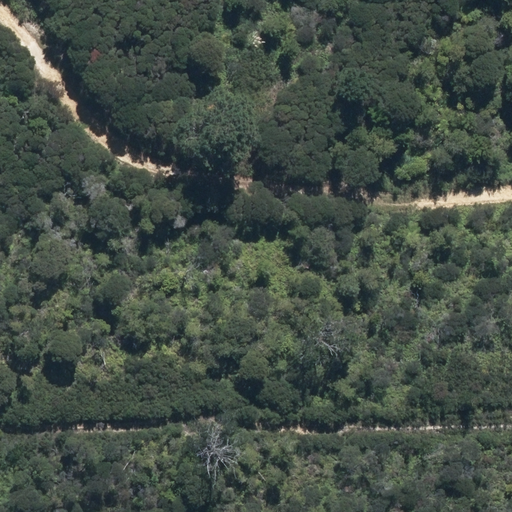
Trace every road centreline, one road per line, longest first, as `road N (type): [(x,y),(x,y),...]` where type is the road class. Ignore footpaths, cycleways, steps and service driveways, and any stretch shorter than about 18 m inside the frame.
road 1 (track): [(511,190),(337,186),(199,166),(115,133),(20,0)]
road 2 (track): [(511,425),(0,430)]
